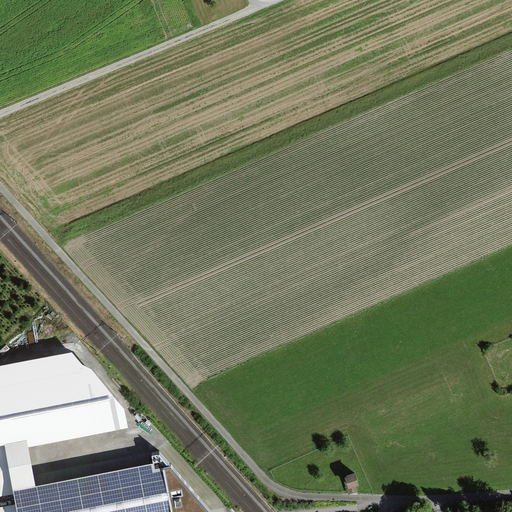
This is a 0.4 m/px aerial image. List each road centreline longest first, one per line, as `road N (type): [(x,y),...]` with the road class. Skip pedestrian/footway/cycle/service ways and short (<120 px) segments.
road 1 (track): [(0,114),(276,0)]
road 2 (residential): [(511,493),(392,501)]
